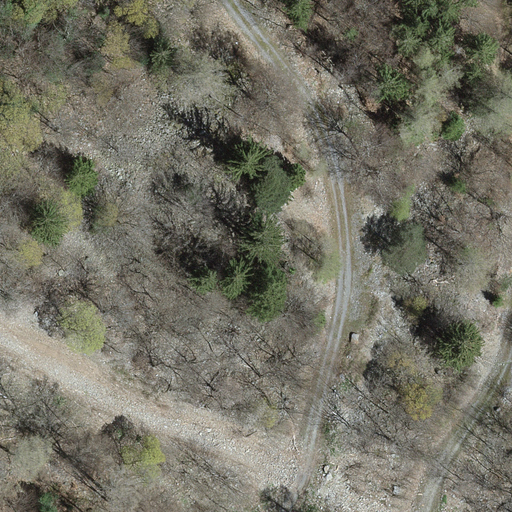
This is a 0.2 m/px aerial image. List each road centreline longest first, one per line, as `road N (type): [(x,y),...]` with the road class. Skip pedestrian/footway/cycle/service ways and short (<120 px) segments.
road 1 (track): [(222,0),(330,112),(353,320),(288,511)]
road 2 (track): [(418,511),(494,353),(511,281)]
